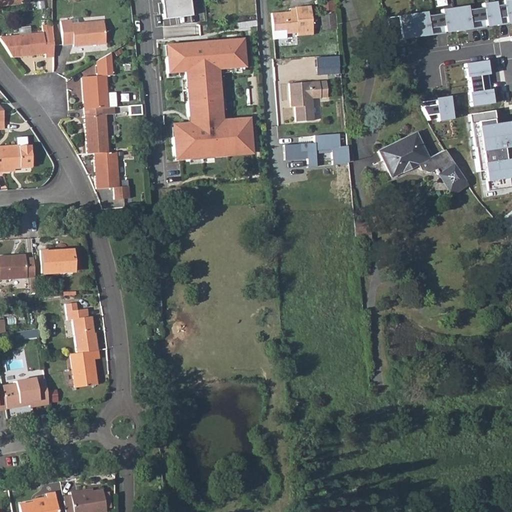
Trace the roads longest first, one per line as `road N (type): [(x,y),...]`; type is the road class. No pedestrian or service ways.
road 1 (residential): [(123,408),(111,283),(79,182)]
road 2 (residential): [(79,182),(0,68)]
